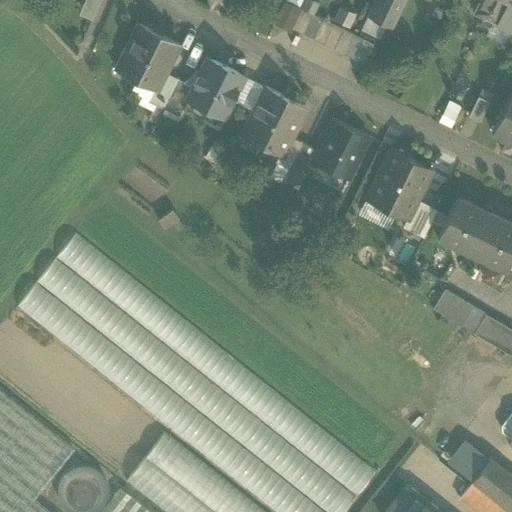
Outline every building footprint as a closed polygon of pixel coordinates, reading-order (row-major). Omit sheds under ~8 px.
[(403,0),(374,0),(367,15),(391,27),(403,0)] [(480,0),(474,13),(485,18),(494,0),(480,0)] [(508,0),(506,0),(494,0),(485,18),(496,24),(508,0)] [(336,4),(330,18),(347,26),(353,12),(336,4)] [(312,14),(302,9),(292,29),(302,34),(312,14)] [(322,19),(312,14),(302,34),(312,39),(322,19)] [(322,19),(312,39),(323,44),(332,24),(322,19)] [(343,29),(332,24),(323,44),(333,49),(343,29)] [(178,44),(139,25),(116,71),(154,90),(155,90),(163,73),(178,44)] [(343,29),(333,49),(343,54),(353,34),(343,29)] [(363,40),(353,34),(343,54),(353,59),(363,40)] [(373,45),(363,40),(353,59),(364,64),(373,45)] [(243,76),(206,58),(192,87),(186,99),(187,100),(221,116),(215,129),(217,130),(243,76)] [(163,73),(155,90),(154,90),(148,103),(155,106),(162,109),(176,80),(163,73)] [(176,80),(162,109),(178,117),(187,100),(186,99),(192,87),(176,80)] [(266,87),(242,136),(279,154),(281,155),(290,137),(305,107),(304,106),(304,107),(267,89),(268,88),(266,87)] [(511,93),(511,92),(491,132),(506,140),(508,134),(511,136),(511,93)] [(488,102),(478,96),(468,116),(479,121),(488,102)] [(446,99),(437,120),(448,124),(457,104),(446,99)] [(162,109),(155,106),(149,119),(155,122),(162,109)] [(369,138),(332,120),(312,161),(348,179),(369,138)] [(301,143),(290,137),(281,155),(279,154),(275,163),(288,169),(301,143)] [(301,143),(288,169),(299,174),(312,148),(301,143)] [(430,171),(390,151),(364,200),(406,220),(415,201),(430,171)] [(511,255),(511,222),(457,196),(437,236),(468,251),(470,247),(491,258),(489,262),(505,270),(511,255)] [(163,200),(149,209),(156,219),(170,209),(163,200)] [(435,211),(415,201),(406,220),(402,228),(422,238),(435,211)] [(342,511),(374,471),(75,233),(16,306),(275,511),(342,511)] [(485,313),(444,290),(433,310),(473,333),(485,314),(485,313)] [(415,378),(323,306),(295,342),(386,414),(415,378)] [(511,330),(485,314),(473,333),(511,356),(511,330)] [(72,449),(0,391),(0,511),(48,511),(32,499),(72,449)] [(511,411),(501,426),(501,431),(509,438),(507,441),(511,445),(511,411)] [(263,511),(164,432),(126,480),(165,511),(263,511)] [(511,511),(511,475),(489,457),(471,481),(509,511),(511,511)] [(509,511),(471,481),(459,497),(477,511),(509,511)] [(415,511),(425,500),(405,485),(383,511),(415,511)] [(100,511),(149,511),(120,488),(100,511)] [(439,511),(425,500),(415,511),(439,511)]
